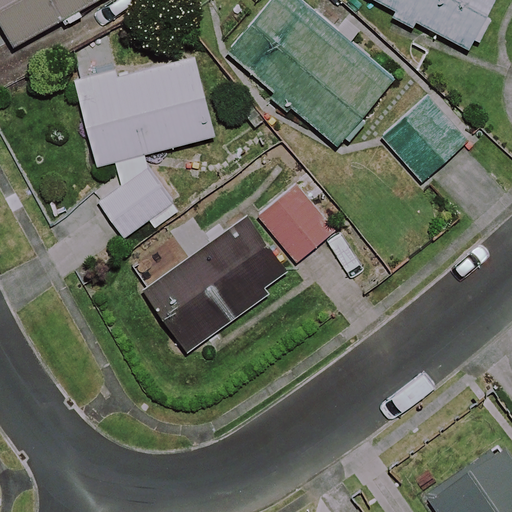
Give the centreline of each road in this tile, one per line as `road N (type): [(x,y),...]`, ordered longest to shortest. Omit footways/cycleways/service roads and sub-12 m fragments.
road 1 (residential): [(84,467),(133,484),(184,489),(242,474),(455,319),(511,266)]
road 2 (residential): [(0,361),(45,432),(84,467)]
